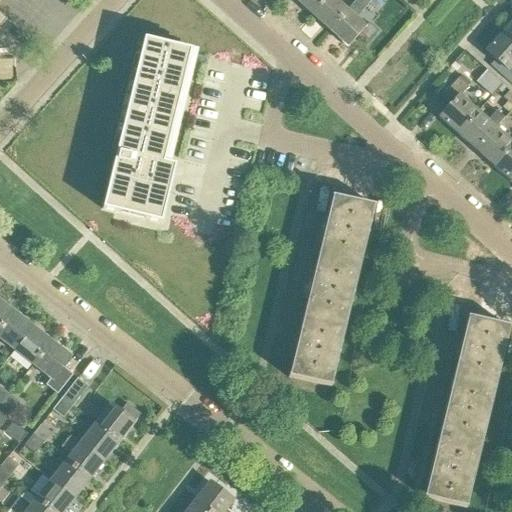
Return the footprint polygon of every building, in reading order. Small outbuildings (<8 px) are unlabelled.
[(293,0),(293,1),(310,17),(325,0),(293,0)] [(325,0),(310,17),(328,33),(347,13),(332,0),(325,0)] [(347,13),(328,33),(347,49),(355,40),(365,49),(379,33),(369,24),(365,29),(356,21),(371,3),(367,0),(358,0),(347,13)] [(511,21),(501,34),(511,43),(511,21)] [(511,43),(501,34),(485,53),(511,77),(511,43)] [(114,164),(102,211),(160,226),(174,168),(163,165),(190,53),(145,42),(116,164),(114,164)] [(479,81),(489,92),(497,84),(487,73),(479,81)] [(438,119),(457,136),(477,113),(460,98),(468,89),(457,80),(442,97),(451,105),(438,119)] [(457,136),(475,152),(496,129),(496,130),(505,120),(496,113),(488,122),(477,113),(457,136)] [(475,152),(493,168),(511,147),(511,143),(496,130),(496,129),(475,152)] [(511,183),(511,147),(493,168),(511,184),(511,183)] [(305,191),(284,280),(328,291),(340,238),(345,239),(343,250),(344,251),(356,203),(305,191)] [(284,280),(262,370),(312,382),(321,347),(319,347),(319,350),(314,348),(328,291),(284,280)] [(0,330),(14,313),(0,302),(0,330)] [(442,350),(429,403),(473,414),(495,324),(445,312),(433,360),(435,360),(437,349),(442,350)] [(0,330),(0,341),(13,352),(32,328),(14,313),(0,330)] [(13,352),(32,367),(51,343),(32,328),(13,352)] [(51,343),(32,367),(50,381),(45,387),(57,396),(73,377),(62,369),(71,358),(51,343)] [(77,380),(61,401),(71,409),(88,388),(77,380)] [(0,405),(1,407),(9,397),(0,389),(0,405)] [(9,397),(1,407),(12,415),(20,405),(9,397)] [(71,409),(61,401),(53,412),(63,420),(71,409)] [(410,456),(401,491),(451,503),(473,414),(429,403),(415,460),(410,459),(411,457),(410,456)] [(110,406),(95,425),(119,444),(134,425),(141,416),(127,404),(120,413),(110,406)] [(95,425),(80,444),(104,463),(119,444),(95,425)] [(41,427),(33,437),(43,445),(51,435),(41,427)] [(43,445),(33,437),(24,448),(35,456),(43,445)] [(80,444),(65,463),(89,482),(104,463),(80,444)] [(8,459),(0,468),(0,469),(10,478),(18,467),(8,459)] [(65,463),(51,482),(75,501),(89,482),(65,463)] [(0,469),(0,489),(10,478),(0,469)] [(51,482),(36,501),(50,511),(65,511),(75,501),(51,482)] [(209,483),(193,503),(205,511),(227,511),(226,511),(233,502),(209,483)] [(50,511),(36,501),(27,511),(50,511)] [(205,511),(193,503),(186,511),(205,511)]
